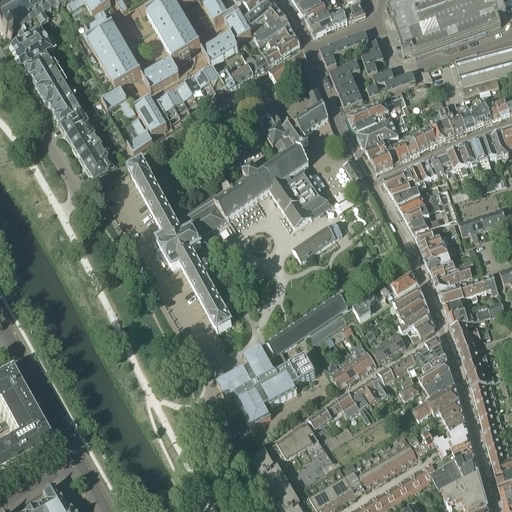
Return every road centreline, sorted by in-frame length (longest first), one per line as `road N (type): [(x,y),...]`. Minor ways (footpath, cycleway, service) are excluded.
road 1 (residential): [(496,511),(443,332),(370,182)]
road 2 (residential): [(94,193),(307,50)]
road 3 (residential): [(376,22),(402,73),(511,35)]
road 4 (tertiary): [(77,461),(0,322)]
road 5 (residential): [(0,63),(80,200)]
road 6 (residential): [(370,182),(511,126)]
road 7 (residential): [(268,511),(206,400)]
